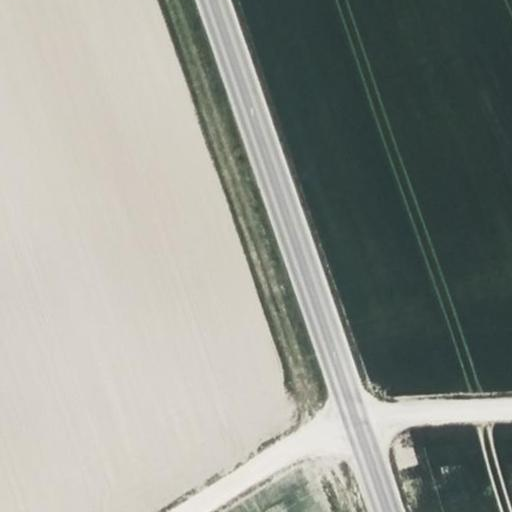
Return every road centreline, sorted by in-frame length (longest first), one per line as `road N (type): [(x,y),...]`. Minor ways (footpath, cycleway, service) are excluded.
road 1 (unclassified): [(392,511),(209,0)]
road 2 (track): [(511,408),(356,412),(197,511)]
